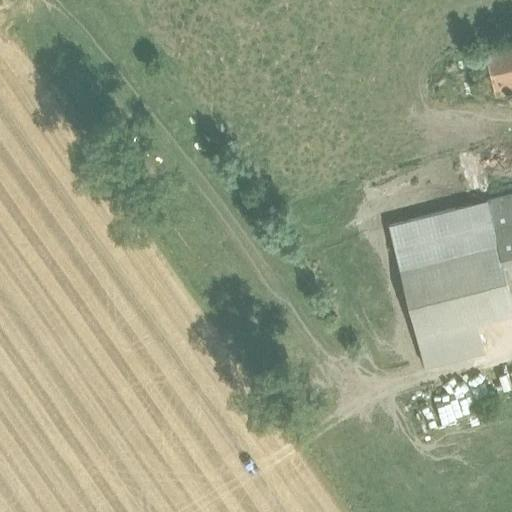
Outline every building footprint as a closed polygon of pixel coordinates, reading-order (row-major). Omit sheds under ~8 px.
[(495,90),(496,94),(511,90),(511,39),(485,46),(491,74),(495,90)] [(488,92),(495,90),(491,74),(484,76),(488,92)] [(511,190),(487,196),(511,292),(511,190)] [(511,310),(511,292),(487,196),(390,221),(400,264),(479,244),(497,314),(511,310)] [(400,264),(425,364),(486,348),(478,320),(497,314),(479,244),(400,264)] [(511,364),(497,367),(502,391),(511,388),(511,364)]
